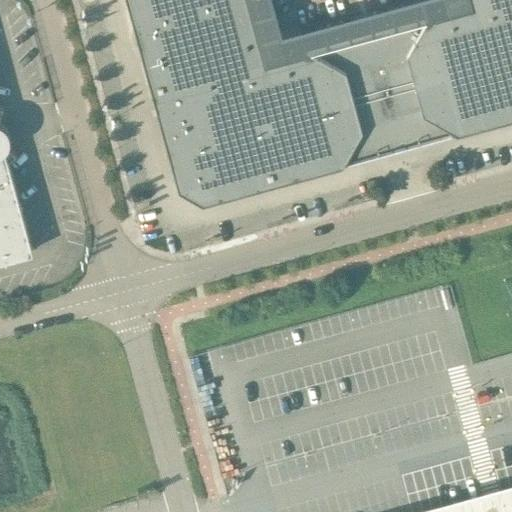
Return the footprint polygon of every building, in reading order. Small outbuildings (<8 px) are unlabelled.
[(351,144),(361,127),(345,67),(330,58),(310,47),(264,60),(247,0),(127,0),(178,185),(202,199),(341,160),(351,144)] [(511,0),(470,0),(471,3),(425,16),(410,43),(406,50),(422,110),(432,115),(456,129),(511,113),(511,0)] [(361,127),(351,144),(370,152),(399,148),(423,132),(432,115),(422,110),(406,50),(410,43),(399,36),(371,32),(344,43),(330,58),(345,67),(361,127)] [(0,258),(32,250),(8,161),(16,154),(0,141),(0,140),(0,115),(3,107),(0,106),(0,258)] [(511,511),(511,481),(488,487),(398,511),(511,511)]
